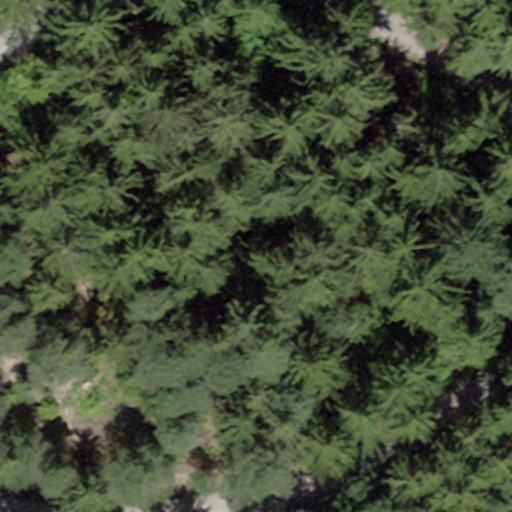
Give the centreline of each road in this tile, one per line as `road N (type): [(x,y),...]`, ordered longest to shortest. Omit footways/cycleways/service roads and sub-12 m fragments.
road 1 (track): [(511,364),(359,468),(283,500),(202,511)]
road 2 (track): [(328,0),(398,29),(511,109)]
